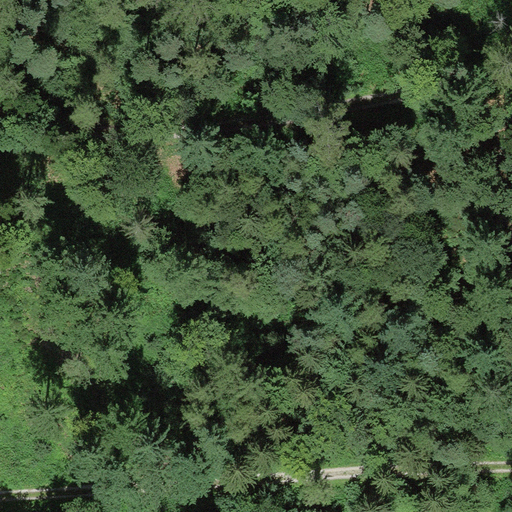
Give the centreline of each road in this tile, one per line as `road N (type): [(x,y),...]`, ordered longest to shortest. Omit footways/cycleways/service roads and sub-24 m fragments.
road 1 (track): [(511,74),(192,126),(0,111)]
road 2 (track): [(0,496),(511,468)]
